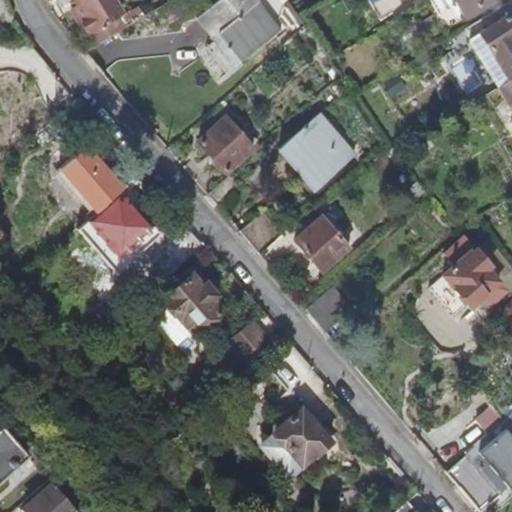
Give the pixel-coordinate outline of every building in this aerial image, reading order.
[(257,0),(222,0),(207,12),(221,30),(219,33),(242,61),(281,29),(257,0)] [(491,1),(490,0),(452,0),(463,18),(491,1)] [(511,79),(511,26),(506,17),(479,35),(500,69),(508,82),(511,79)] [(118,34),(86,54),(100,70),(133,51),(118,34)] [(508,82),(500,69),(491,75),(498,88),(508,82)] [(511,79),(508,82),(498,88),(511,110),(511,79)] [(320,118),(281,152),(316,194),(355,159),(320,118)] [(228,119),(200,143),(226,174),(254,149),(228,119)] [(85,148),(60,170),(95,211),(92,215),(123,253),(156,224),(125,187),(121,191),(85,148)] [(95,211),(60,170),(56,173),(92,215),(95,211)] [(511,194),(511,172),(502,179),(511,194)] [(263,214),(241,234),(260,257),(283,237),(263,214)] [(323,219),(296,243),(322,273),(349,249),(323,219)] [(294,250),(283,237),(260,257),(272,271),(294,250)] [(443,277),(446,280),(439,286),(461,311),(468,305),(470,308),(499,285),(499,284),(499,283),(508,275),(486,249),(478,255),(477,254),(478,253),(477,251),(478,251),(469,242),(450,259),(456,266),(443,277)] [(192,279),(163,303),(168,308),(191,335),(194,338),(222,314),(212,302),(217,299),(206,286),(201,290),(192,279)] [(334,288),(307,312),(327,335),(354,311),(334,288)] [(191,335),(168,308),(156,319),(179,346),(191,335)] [(251,324),(227,344),(245,366),(268,344),(251,324)] [(271,436),(300,469),(329,445),(300,411),(303,409),(293,397),(272,416),(281,427),(271,436)] [(475,424),(487,438),(505,422),(492,408),(475,424)] [(4,428),(0,432),(0,485),(30,458),(4,428)] [(511,435),(508,430),(481,452),(509,487),(511,483),(511,435)] [(473,468),(454,484),(478,511),(482,511),(499,498),(473,468)] [(122,476),(109,487),(123,506),(136,495),(122,476)] [(24,511),(74,511),(51,485),(23,510),(24,511)]
